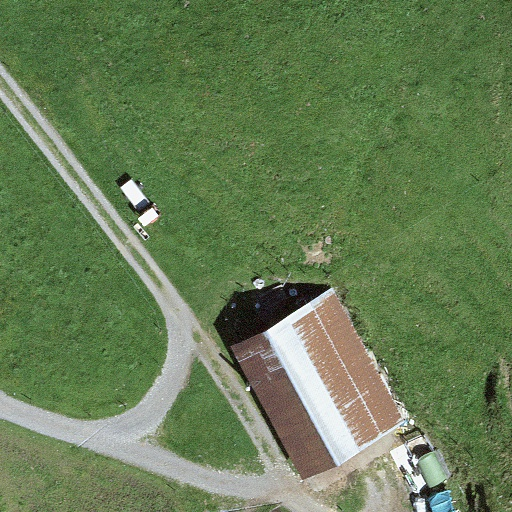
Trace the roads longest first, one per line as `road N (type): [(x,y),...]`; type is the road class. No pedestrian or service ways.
road 1 (track): [(0,90),(181,330),(167,407),(108,452)]
road 2 (track): [(181,330),(292,507)]
road 3 (track): [(305,511),(198,493),(108,452)]
